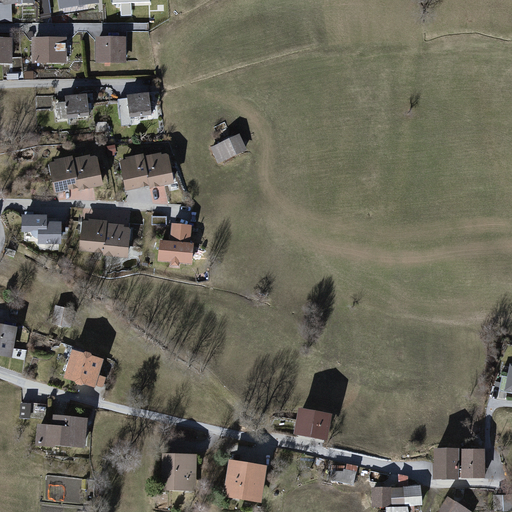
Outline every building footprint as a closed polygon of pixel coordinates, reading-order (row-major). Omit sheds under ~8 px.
[(68,36),(32,38),(34,64),(70,62),(68,36)] [(14,39),(0,38),(0,63),(14,64),(14,39)] [(127,38),(97,38),(97,61),(127,61),(127,38)] [(150,91),(127,95),(131,116),(153,112),(150,91)] [(90,93),(67,95),(69,117),(92,115),(90,93)] [(247,148),(240,133),(212,147),(220,162),(247,148)] [(175,181),(169,151),(121,161),(126,191),(175,181)] [(105,184),(99,154),(51,163),(56,193),(105,184)] [(49,215),(24,214),(24,232),(40,232),(40,242),(62,243),(62,222),(49,221),(49,215)] [(132,224),(85,218),(81,251),(128,257),(132,224)] [(193,224),(173,223),(172,241),(160,241),(160,261),(170,261),(170,266),(194,267),(195,241),(193,241),(193,224)] [(17,326),(0,323),(0,355),(12,358),(17,326)] [(107,358),(73,349),(65,379),(100,388),(107,358)] [(22,402),(21,417),(32,418),(33,402),(22,402)] [(334,414),(299,407),(295,433),(329,439),(334,414)] [(53,425),(40,424),(39,443),(86,447),(88,416),(54,414),(53,425)] [(460,447),(436,447),(435,478),(460,478),(460,447)] [(487,448),(463,448),(464,477),(488,477),(487,448)] [(198,454),(163,453),(162,488),(197,490),(198,454)] [(268,465),(230,459),(224,495),(262,502),(268,465)] [(354,484),(358,470),(338,465),(334,479),(354,484)] [(422,486),(373,486),(374,507),(392,507),(392,511),(410,511),(410,504),(422,504),(422,486)] [(475,511),(476,511),(448,494),(438,510),(441,511),(475,511)] [(511,509),(511,494),(489,494),(489,509),(511,509)]
